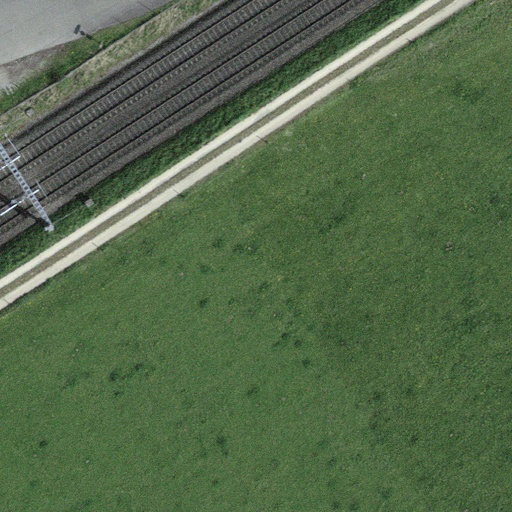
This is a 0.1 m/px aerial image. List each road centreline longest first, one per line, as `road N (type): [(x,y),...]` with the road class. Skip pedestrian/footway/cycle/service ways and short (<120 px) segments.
road 1 (track): [(0,293),(456,0)]
road 2 (unclassified): [(125,0),(0,43)]
